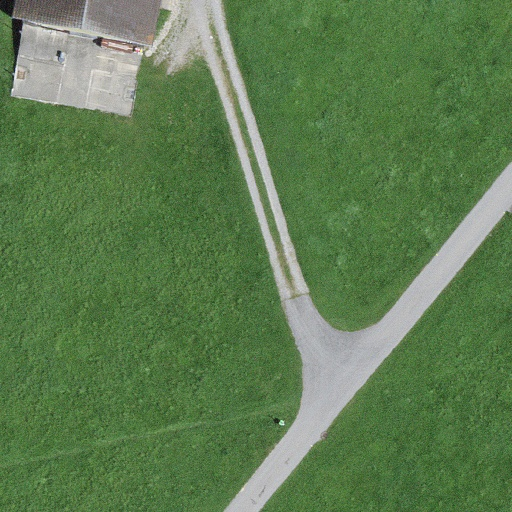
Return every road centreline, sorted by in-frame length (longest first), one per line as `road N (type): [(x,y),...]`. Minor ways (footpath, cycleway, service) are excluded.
road 1 (unclassified): [(233,511),(511,183)]
road 2 (track): [(209,9),(330,392)]
